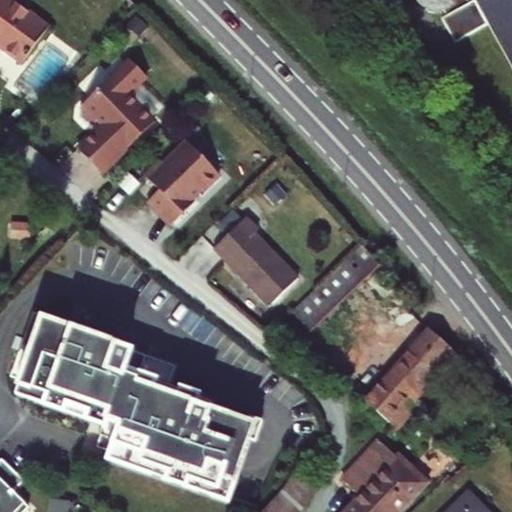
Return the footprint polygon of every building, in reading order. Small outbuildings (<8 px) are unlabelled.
[(0,0),(0,47),(23,64),(49,28),(10,0),(0,0)] [(511,0),(475,0),(468,5),(465,0),(419,0),(429,8),(438,9),(457,43),(490,24),(511,62),(511,0)] [(65,162),(89,187),(143,135),(117,108),(135,91),(119,73),(68,120),(69,128),(75,135),(82,136),(86,133),(91,138),(65,162)] [(146,204),(135,215),(157,239),(180,217),(177,214),(207,189),(175,155),(151,178),(147,173),(131,188),(146,204)] [(265,302),(294,274),(254,233),(258,229),(247,217),(213,249),(265,302)] [(293,310),(314,332),(382,266),(363,243),(293,310)] [(294,274),(265,302),(269,307),(298,279),(294,274)] [(109,459),(227,502),(254,426),(210,410),(213,402),(169,387),(176,366),(118,347),(118,345),(45,319),(46,315),(35,311),(12,376),(22,379),(17,394),(104,425),(101,435),(116,441),(109,459)] [(395,427),(456,359),(453,354),(430,333),(367,403),(395,427)] [(358,499),(344,511),(400,511),(424,487),(378,442),(341,482),(358,499)] [(3,466),(0,469),(0,479),(14,494),(22,488),(3,466)] [(316,487),(300,472),(262,511),(300,511),(313,499),(316,487)] [(0,511),(28,511),(30,511),(14,494),(0,479),(0,511)] [(485,511),(467,494),(448,511),(485,511)]
